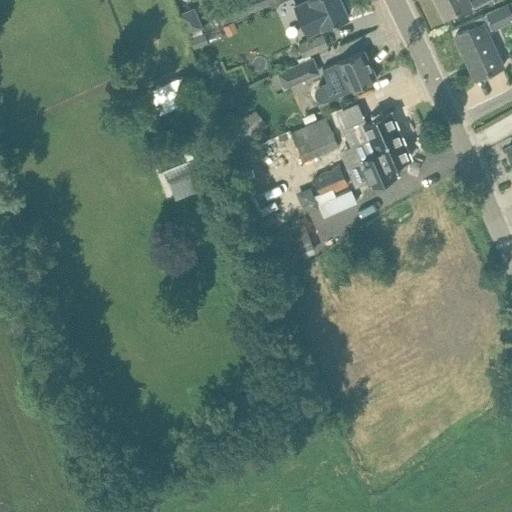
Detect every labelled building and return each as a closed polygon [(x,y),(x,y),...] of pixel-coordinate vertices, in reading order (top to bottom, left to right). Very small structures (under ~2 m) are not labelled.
[(179,12),(189,37),(279,0),(224,0),(215,4),(217,9),(220,15),(202,24),(194,6),(179,12)] [(341,0),(304,0),(295,4),(309,33),(338,20),(339,21),(346,18),(345,17),(349,15),(341,0)] [(438,0),(445,14),(463,5),(470,1),(473,5),(475,6),(487,0),(438,0)] [(511,14),(507,3),(488,12),(494,26),(511,17),(511,14)] [(473,26),(455,34),(475,78),(504,65),(495,47),(487,29),(494,26),(488,12),(473,19),(476,25),(473,26)] [(298,43),(303,56),(328,46),(323,33),(298,43)] [(364,49),(346,58),(323,68),(328,80),(324,82),(318,85),(315,89),(315,94),(317,97),(320,100),(324,101),(377,78),(364,49)] [(274,90),(283,87),(318,72),(313,58),(269,77),(268,75),(250,82),(253,90),(258,88),(262,97),(275,92),(274,90)] [(184,74),(151,88),(162,113),(195,98),(184,74)] [(392,111),(373,119),(364,124),(376,152),(369,155),(375,172),(411,156),(392,111)] [(332,130),(290,148),(295,162),(303,159),(304,161),(339,146),(332,130)] [(168,181),(200,168),(189,141),(158,154),(168,181)] [(323,196),(349,184),(339,164),(314,176),(323,196)] [(316,251),(303,221),(266,236),(281,272),(299,264),(297,259),(316,251)] [(488,511),(480,491),(501,483),(501,482),(508,480),(496,450),(499,449),(488,423),(473,429),(455,436),(466,462),(458,466),(469,496),(470,495),(472,501),(445,511),(488,511)]
